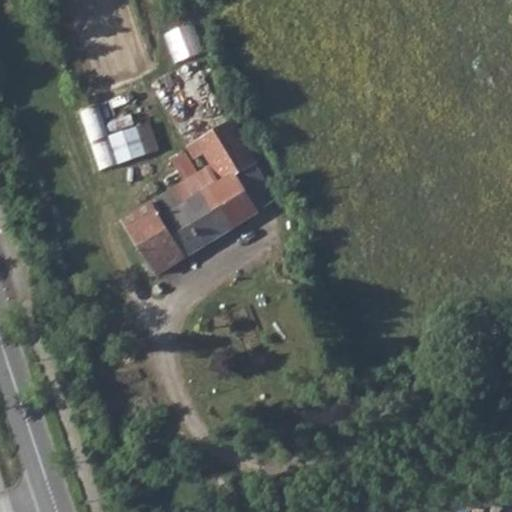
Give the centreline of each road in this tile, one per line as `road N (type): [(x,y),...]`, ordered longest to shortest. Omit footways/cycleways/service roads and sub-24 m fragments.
road 1 (residential): [(511,389),(470,389),(404,411),(305,465),(234,456),(184,403),(167,356),(171,317),(207,276),(268,231)]
road 2 (unclassified): [(0,328),(60,511)]
